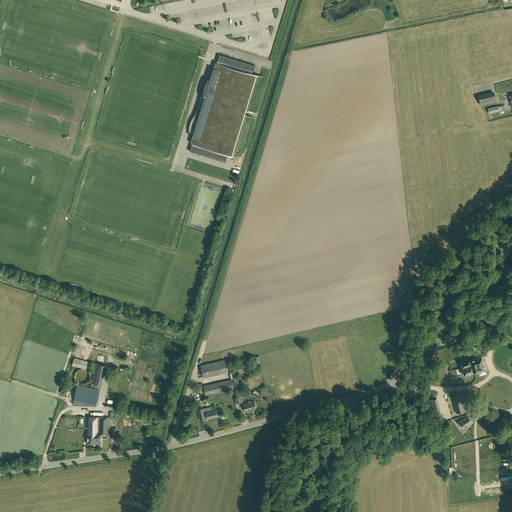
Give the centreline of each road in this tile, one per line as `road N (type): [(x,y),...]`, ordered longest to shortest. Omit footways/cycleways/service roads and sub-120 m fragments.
road 1 (unclassified): [(511,193),(412,285),(400,365),(384,386),(171,446),(0,474)]
road 2 (track): [(39,511),(40,467),(61,412),(98,408)]
